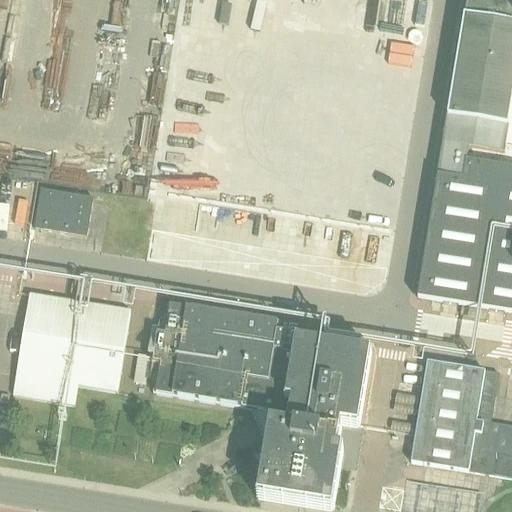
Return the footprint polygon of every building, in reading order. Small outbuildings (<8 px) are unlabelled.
[(511,0),(468,0),(439,177),(438,177),(418,300),(511,315),(511,0)] [(94,199),(41,191),(35,230),(87,238),(94,199)] [(31,296),(14,397),(75,407),(78,387),(118,393),(131,312),(31,296)] [(298,328),(168,307),(163,335),(158,334),(153,365),(158,366),(154,394),(264,412),(271,427),(261,485),(267,486),(264,500),(327,510),(330,496),(335,497),(342,453),(337,452),(342,421),(339,418),(336,417),(337,410),(361,414),(368,368),(363,368),(365,353),(302,343),(302,345),(295,344),(298,328)] [(428,363),(412,464),(511,479),(511,428),(500,427),(499,436),(483,433),(485,424),(478,423),(483,394),(496,396),(500,375),(428,363)]
